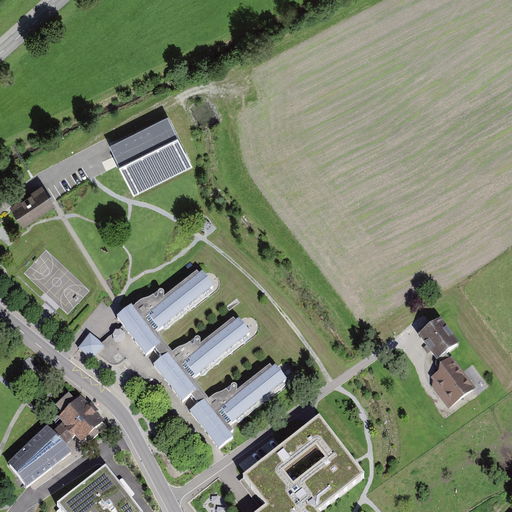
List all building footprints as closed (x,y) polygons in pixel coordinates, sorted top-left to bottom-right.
[(188,132),(174,110),(152,125),(149,121),(126,136),(144,161),(188,132)] [(43,183),(12,205),(27,226),(58,204),(43,183)] [(159,332),(160,334),(214,292),(203,276),(199,279),(198,276),(164,302),(165,298),(164,296),(162,295),(160,295),(158,297),(158,302),(156,303),(154,301),(150,303),(148,303),(143,305),(141,306),(133,312),(132,310),(117,322),(146,359),(155,351),(164,344),(156,335),(159,332)] [(444,322),(422,338),(440,362),(462,347),(444,322)] [(195,379),(196,380),(251,338),(239,323),(236,325),(234,323),(201,349),(201,344),(200,342),(198,341),(196,342),(195,344),(194,348),(192,350),(190,347),(186,349),(184,350),(180,352),(177,353),(173,356),(172,354),(163,361),(153,368),(183,405),(192,398),(201,390),(193,381),(195,379)] [(105,348),(90,336),(78,351),(93,362),(105,348)] [(172,354),(164,344),(155,351),(163,361),(172,354)] [(479,391),(454,358),(445,365),(442,374),(433,381),(435,383),(434,389),(451,412),(479,391)] [(232,426),(233,427),(287,385),(276,369),(273,372),(271,369),(237,396),(238,391),(237,389),(235,388),(233,388),(231,390),(231,395),(229,397),(227,394),(223,396),(221,397),(216,398),(214,399),(210,402),(208,400),(199,407),(190,415),(219,452),(234,441),(231,436),(234,434),(229,428),(232,426)] [(208,400),(201,390),(192,398),(199,407),(208,400)] [(111,427),(84,399),(62,421),(89,449),(111,427)] [(328,511),(366,483),(319,424),(241,485),(263,511),(328,511)] [(49,430),(9,466),(31,490),(71,454),(49,430)] [(140,511),(108,464),(36,511),(140,511)]
